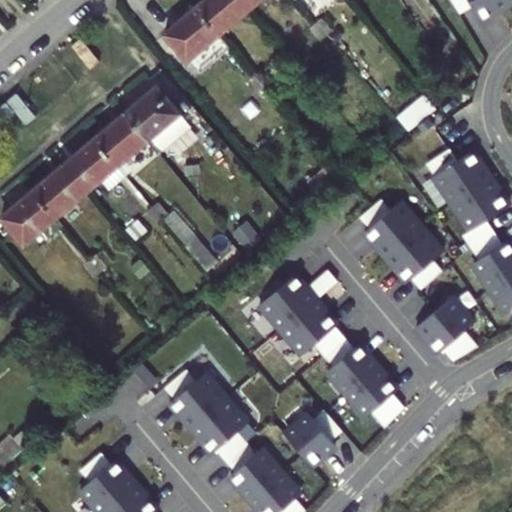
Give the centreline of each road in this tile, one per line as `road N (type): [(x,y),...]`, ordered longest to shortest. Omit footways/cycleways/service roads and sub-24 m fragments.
road 1 (residential): [(446,387),(319,239)]
road 2 (residential): [(328,511),(446,387)]
road 3 (residential): [(211,511),(123,407)]
